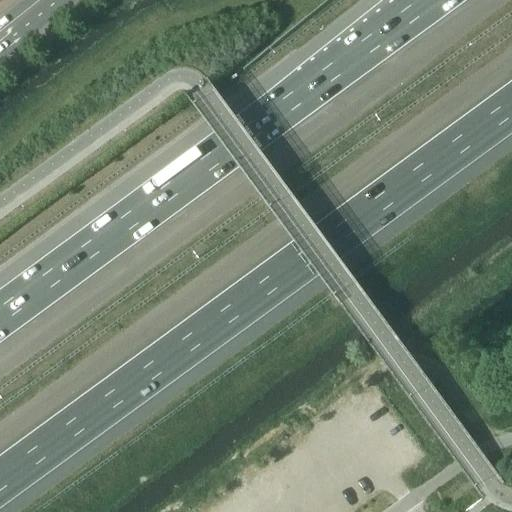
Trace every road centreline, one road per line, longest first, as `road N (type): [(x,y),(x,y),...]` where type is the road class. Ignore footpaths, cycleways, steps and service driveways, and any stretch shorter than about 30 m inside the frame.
road 1 (motorway): [(0,480),(511,107)]
road 2 (motorway): [(430,0),(0,320)]
